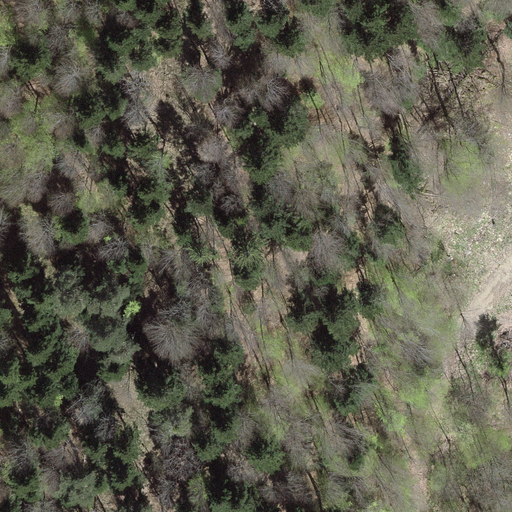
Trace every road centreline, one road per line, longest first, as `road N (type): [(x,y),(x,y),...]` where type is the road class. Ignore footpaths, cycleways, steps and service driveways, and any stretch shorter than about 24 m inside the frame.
road 1 (track): [(0,157),(132,412)]
road 2 (track): [(424,461),(454,352),(511,266)]
